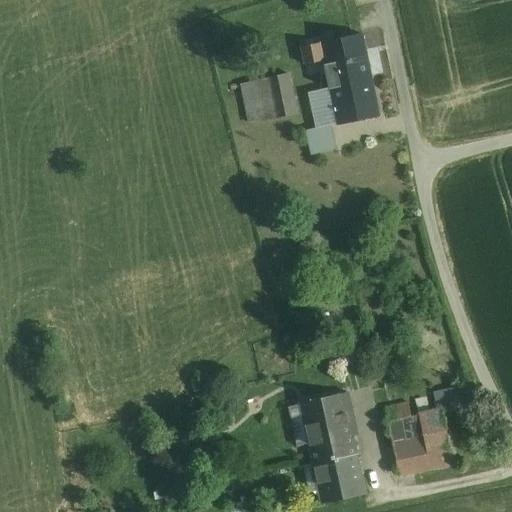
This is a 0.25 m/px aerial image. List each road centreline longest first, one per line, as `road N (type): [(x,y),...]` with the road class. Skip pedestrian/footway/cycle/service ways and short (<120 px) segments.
road 1 (unclassified): [(422,163),(438,244),(473,347),(511,425)]
road 2 (unclassified): [(385,0),(422,163)]
